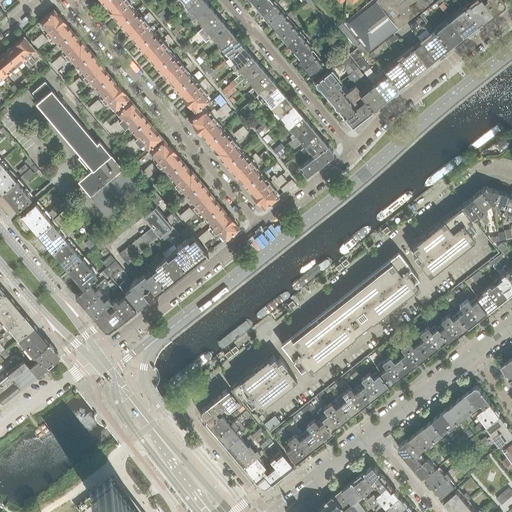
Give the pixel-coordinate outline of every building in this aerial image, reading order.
[(124,0),(102,0),(101,1),(110,12),(124,0)] [(120,23),(134,11),(124,0),(110,12),(120,23)] [(191,19),(195,16),(208,5),(203,0),(194,0),(186,7),(183,9),(191,19)] [(249,0),(260,13),(275,0),(249,0)] [(275,0),(260,13),(272,27),(285,17),(274,5),(279,0),(275,0)] [(355,61),(366,52),(400,25),(392,15),(397,11),(398,12),(413,0),(369,0),(343,23),(337,27),(352,46),(358,42),(359,43),(356,46),(357,47),(349,54),(355,61)] [(400,25),(432,1),(431,0),(413,0),(398,12),(397,11),(392,15),(400,25)] [(482,23),(492,15),(482,2),(480,0),(477,0),(475,2),(469,7),(467,5),(463,8),(476,24),(480,21),(482,23)] [(502,0),(484,0),(482,2),(492,15),(504,5),(504,2),(502,0)] [(442,2),(438,5),(443,12),(447,9),(442,2)] [(155,11),(158,14),(163,10),(166,7),(163,4),(155,11)] [(199,22),(203,27),(217,15),(208,5),(195,16),(200,22),(199,22)] [(462,36),(476,24),(463,8),(449,19),(462,36)] [(48,33),(62,21),(53,9),(38,22),(48,33)] [(171,18),(163,10),(158,14),(166,23),(171,18)] [(139,18),(134,11),(120,23),(129,34),(143,22),(146,20),(147,21),(149,19),(150,21),(154,18),(148,11),(139,18)] [(272,27),(285,42),(297,32),(287,20),(296,16),(292,11),(285,17),(272,27)] [(420,42),(433,59),(448,47),(434,30),(425,18),(428,16),(424,11),(408,24),(421,41),(420,42)] [(225,25),(217,15),(203,27),(206,31),(207,31),(209,33),(205,36),(208,39),(225,25)] [(449,19),(434,30),(448,47),(462,36),(449,19)] [(57,44),(72,32),(62,21),(48,33),(57,44)] [(129,34),(138,45),(152,33),(143,22),(129,34)] [(180,24),(172,31),(174,34),(178,31),(183,27),(180,24)] [(215,42),(219,47),(233,35),(225,25),(208,39),(211,43),(215,39),(216,41),(215,42)] [(67,55),(83,41),(80,38),(78,39),(72,32),(57,44),(67,55)] [(285,42),(298,57),(315,43),(317,41),(315,39),(308,45),(297,32),(285,42)] [(32,42),(35,45),(44,36),(42,33),(32,42)] [(161,44),(152,33),(138,45),(148,56),(161,44)] [(242,44),(233,35),(219,47),(225,54),(222,56),(224,59),(242,44)] [(398,37),(394,35),(385,42),(388,45),(398,37)] [(13,44),(13,45),(31,65),(35,62),(28,54),(34,49),(23,36),(21,37),(19,37),(17,39),(17,41),(13,44)] [(37,48),(47,39),(44,36),(35,45),(37,48)] [(76,66),(92,52),(83,41),(67,55),(76,66)] [(433,59),(420,42),(413,48),(426,64),(433,59)] [(315,43),(298,57),(296,59),(308,74),(321,64),(310,51),(317,45),(315,43)] [(383,43),(369,54),(372,57),(386,47),(383,43)] [(148,56),(157,67),(171,55),(161,44),(148,56)] [(197,44),(189,51),(191,53),(199,46),(197,44)] [(233,69),(236,67),(250,55),(242,44),(224,59),(233,69)] [(31,65),(13,45),(10,48),(8,48),(6,49),(5,52),(16,65),(22,59),(29,67),(31,65)] [(413,48),(398,59),(411,76),(426,64),(413,48)] [(204,51),(199,56),(196,59),(199,64),(203,61),(202,60),(208,56),(204,51)] [(0,65),(6,73),(13,81),(17,78),(14,74),(14,73),(11,69),(16,65),(5,52),(3,53),(1,53),(0,54),(0,65)] [(85,77),(101,64),(92,52),(76,66),(85,77)] [(50,63),(53,67),(62,58),(60,55),(50,63)] [(180,66),(171,55),(157,67),(166,78),(180,66)] [(242,79),(245,75),(259,64),(250,55),(236,67),(240,71),(241,70),(242,72),(234,78),(238,83),(242,79)] [(353,71),(357,68),(347,55),(339,62),(348,75),(353,71)] [(56,70),(65,61),(62,58),(53,67),(56,70)] [(357,63),(364,72),(369,68),(362,59),(357,63)] [(397,87),(408,78),(411,76),(398,59),(384,70),(386,74),(397,87)] [(199,64),(207,74),(212,69),(204,60),(199,64)] [(95,88),(110,75),(103,67),(103,66),(101,64),(85,77),(95,88)] [(249,82),(253,86),(267,74),(259,64),(245,75),(242,79),(244,82),(248,79),(250,81),(249,82)] [(0,78),(1,77),(5,82),(9,78),(5,74),(6,73),(0,65),(0,78)] [(166,78),(175,89),(189,77),(180,66),(166,78)] [(219,71),(217,67),(208,74),(210,78),(219,71)] [(359,78),(363,75),(357,68),(353,71),(359,78)] [(364,73),(373,84),(384,99),(398,88),(397,87),(386,74),(384,70),(376,76),(370,68),(364,73)] [(370,111),(371,110),(360,95),(358,93),(360,92),(353,82),(350,84),(352,87),(347,91),(341,82),(339,84),(328,70),(314,81),(325,95),(343,116),(344,116),(345,116),(351,123),(361,116),(362,116),(363,116),(370,111)] [(262,95),(275,84),(267,74),(253,86),(257,91),(258,90),(262,95)] [(104,99),(119,86),(110,75),(95,88),(104,99)] [(72,88),(81,80),(79,77),(69,85),(72,88)] [(199,88),(189,77),(175,89),(185,100),(199,88)] [(201,81),(207,87),(210,84),(205,78),(201,81)] [(224,94),(233,86),(237,83),(234,79),(221,89),(224,94)] [(81,80),(72,88),(75,91),(84,83),(81,80)] [(122,168),(121,168),(98,140),(95,142),(50,89),(44,81),(31,92),(38,99),(35,102),(80,155),(77,158),(88,171),(77,181),(89,195),(90,195),(92,197),(91,198),(107,217),(140,189),(124,170),(122,171),(120,169),(122,168)] [(266,102),(270,106),(284,94),(275,84),(262,95),(258,98),(261,102),(266,100),(267,101),(266,102)] [(371,110),(384,99),(373,84),(360,95),(371,110)] [(114,111),(129,98),(119,86),(104,99),(114,111)] [(233,86),(224,94),(227,97),(236,90),(233,86)] [(208,99),(199,88),(185,100),(194,111),(208,99)] [(292,104),(284,94),(270,106),(274,111),(275,110),(277,112),(273,116),(275,119),(292,104)] [(110,132),(138,108),(130,98),(115,111),(120,118),(115,123),(114,122),(106,128),(110,132)] [(90,110),(100,102),(98,99),(88,107),(90,110)] [(100,102),(90,110),(93,114),(103,106),(100,102)] [(215,111),(217,115),(228,106),(226,103),(215,111)] [(240,110),(242,113),(250,107),(247,104),(240,110)] [(283,121),(286,126),(301,114),(292,104),(275,119),(278,122),(282,119),(284,121),(283,121)] [(231,109),(228,106),(217,115),(220,118),(224,114),(226,117),(229,114),(227,112),(231,109)] [(253,110),(250,107),(242,113),(245,117),(253,110)] [(146,118),(138,108),(110,132),(114,137),(121,131),(120,130),(126,125),(131,130),(146,118)] [(188,119),(198,131),(212,119),(202,108),(188,119)] [(309,124),(301,114),(286,126),(290,130),(290,131),(292,134),(290,136),(292,138),(309,124)] [(154,127),(146,118),(131,130),(136,137),(131,141),(129,140),(122,146),(126,151),(154,127)] [(198,131),(207,142),(221,130),(212,119),(198,131)] [(256,130),(258,133),(267,126),(264,123),(256,130)] [(300,141),(303,146),(318,134),(309,124),(292,138),(293,139),(284,146),(287,149),(299,139),(301,141),(300,141)] [(236,137),(245,128),(242,125),(233,134),(236,137)] [(500,125),(467,151),(472,157),(505,131),(500,125)] [(267,126),(258,133),(261,136),(269,129),(267,126)] [(147,150),(162,137),(154,127),(126,151),(129,155),(137,149),(136,148),(142,143),(147,150)] [(245,128),(236,137),(238,140),(248,132),(245,128)] [(216,153),(230,141),(221,130),(207,142),(216,153)] [(9,142),(13,139),(8,133),(4,136),(9,142)] [(271,139),(267,134),(262,138),(267,143),(271,139)] [(326,144),(318,134),(303,146),(307,150),(308,150),(312,155),(326,144)] [(500,141),(505,148),(511,143),(507,136),(500,141)] [(148,151),(158,162),(173,149),(163,137),(148,151)] [(216,153),(225,164),(240,152),(230,141),(216,153)] [(275,153),(283,146),(280,143),(272,150),(275,153)] [(332,151),(332,150),(326,144),(312,155),(299,165),(302,168),(300,169),(305,175),(331,154),(332,151)] [(283,146),(275,153),(278,157),(286,150),(283,146)] [(167,173),(182,160),(173,149),(158,162),(167,173)] [(225,164),(234,175),(249,163),(240,152),(225,164)] [(459,155),(421,185),(427,192),(465,162),(459,155)] [(285,164),(291,172),(299,166),(299,165),(294,157),(285,164)] [(0,191),(15,179),(0,160),(0,191)] [(167,173),(176,184),(192,170),(190,168),(189,168),(182,160),(167,173)] [(145,174),(154,166),(151,163),(142,171),(145,174)] [(234,175),(244,186),(258,174),(249,163),(234,175)] [(25,164),(17,170),(20,174),(28,168),(25,164)] [(154,166),(145,174),(148,178),(157,169),(154,166)] [(29,168),(21,176),(25,180),(34,173),(29,168)] [(186,194),(201,181),(192,170),(176,184),(186,194)] [(244,186),(253,197),(268,185),(258,174),(244,186)] [(273,175),(270,177),(278,187),(286,180),(281,174),(276,178),(273,175)] [(290,178),(278,187),(282,191),(293,182),(290,178)] [(31,197),(15,179),(0,191),(0,192),(11,205),(11,207),(13,209),(14,209),(15,210),(31,197)] [(186,194),(195,205),(211,193),(201,181),(186,194)] [(161,193),(163,196),(172,188),(170,185),(161,193)] [(277,196),(268,185),(253,197),(258,203),(259,202),(264,208),(277,196)] [(501,213),(502,211),(508,195),(506,194),(506,193),(484,186),(480,189),(490,203),(499,205),(497,211),(501,213)] [(166,200),(175,191),(172,188),(163,196),(166,200)] [(485,207),(490,203),(480,189),(461,205),(471,217),(471,218),(477,213),(478,215),(481,213),(484,217),(481,219),(485,223),(488,220),(485,216),(487,215),(484,211),(486,209),(485,207)] [(57,192),(52,196),(58,203),(63,199),(57,192)] [(159,234),(170,225),(178,218),(155,192),(136,208),(142,215),(159,234)] [(213,196),(211,193),(195,205),(205,216),(220,204),(213,196)] [(412,193),(376,222),(380,229),(417,200),(412,193)] [(511,219),(511,196),(508,195),(502,211),(509,213),(508,216),(510,216),(508,220),(511,221),(511,219)] [(34,202),(20,214),(35,232),(50,220),(57,214),(52,208),(45,214),(34,202)] [(229,215),(220,204),(205,216),(214,227),(229,215)] [(416,243),(412,247),(416,252),(412,254),(428,274),(474,238),(465,226),(470,223),(467,220),(471,217),(461,205),(414,241),(416,243)] [(179,215),(182,218),(191,210),(188,207),(179,215)] [(131,213),(137,220),(142,217),(136,209),(131,213)] [(185,222),(194,213),(191,210),(182,218),(185,222)] [(126,217),(132,224),(137,220),(131,213),(126,217)] [(497,233),(493,214),(490,215),(490,225),(492,236),(489,237),(493,242),(499,241),(497,233)] [(238,227),(233,222),(234,221),(229,215),(214,227),(224,239),(238,227)] [(122,221),(127,228),(132,224),(126,217),(122,221)] [(51,251),(65,239),(50,220),(35,232),(43,242),(51,251)] [(117,224),(123,232),(127,228),(122,221),(117,224)] [(112,228),(118,235),(123,232),(117,224),(112,228)] [(171,225),(168,227),(175,236),(178,234),(171,225)] [(158,236),(151,227),(144,233),(151,241),(158,236)] [(368,227),(336,252),(342,259),(373,234),(368,227)] [(108,232),(113,239),(118,235),(112,228),(108,232)] [(164,240),(172,233),(169,229),(161,236),(164,240)] [(198,237),(200,240),(210,232),(207,229),(198,237)] [(503,231),(497,233),(499,241),(505,239),(503,231)] [(103,236),(109,243),(113,239),(108,232),(103,236)] [(203,243),(213,235),(210,232),(200,240),(203,243)] [(151,241),(144,233),(138,238),(146,248),(148,245),(147,244),(151,241)] [(186,238),(180,243),(195,262),(207,253),(207,252),(194,235),(188,240),(186,238)] [(98,239),(104,246),(109,243),(103,236),(98,239)] [(156,237),(148,244),(149,245),(148,246),(152,250),(156,247),(153,243),(158,239),(156,237)] [(146,248),(138,238),(131,243),(139,253),(146,248)] [(51,251),(67,269),(81,257),(65,239),(51,251)] [(101,251),(105,248),(97,239),(94,242),(101,251)] [(501,242),(496,246),(502,252),(506,249),(501,242)] [(139,253),(131,243),(125,248),(131,256),(136,253),(137,254),(139,253)] [(177,249),(171,253),(185,270),(195,262),(180,243),(175,247),(177,249)] [(131,256),(125,248),(118,253),(125,262),(131,256)] [(159,260),(175,279),(185,270),(171,253),(168,249),(163,253),(164,255),(159,260)] [(309,370),(355,334),(354,333),(370,320),(371,321),(417,285),(413,279),(417,276),(399,253),(397,250),(342,294),(335,299),(280,343),(282,345),(300,368),(304,365),(309,370)] [(110,255),(101,262),(105,266),(114,259),(110,255)] [(497,256),(490,262),(493,265),(494,264),(496,265),(498,268),(499,270),(502,267),(497,261),(499,260),(497,256)] [(82,287),(88,282),(96,275),(81,257),(67,269),(82,287)] [(328,257),(291,287),(297,294),(334,265),(328,257)] [(129,259),(126,262),(133,271),(136,268),(129,259)] [(104,269),(109,275),(111,278),(122,269),(115,260),(104,269)] [(152,261),(146,266),(148,268),(150,270),(150,271),(151,270),(164,287),(175,279),(159,260),(154,264),(152,261)] [(511,284),(511,269),(509,272),(504,266),(502,267),(505,271),(503,273),(511,284)] [(501,277),(495,282),(506,296),(511,290),(511,284),(503,273),(505,271),(502,267),(499,270),(498,268),(496,270),(501,277)] [(143,272),(137,277),(152,296),(164,287),(151,270),(150,271),(150,270),(148,268),(143,272)] [(106,277),(109,275),(104,269),(101,272),(106,277)] [(496,303),(506,296),(495,282),(489,287),(477,272),(475,273),(485,286),(484,288),(496,303)] [(487,310),(496,303),(484,288),(485,286),(475,273),(472,275),(476,281),(482,289),(480,291),(482,293),(477,297),(487,310)] [(124,281),(118,285),(123,292),(130,300),(137,308),(137,307),(139,307),(142,305),(142,303),(147,299),(148,300),(148,299),(152,296),(137,277),(132,281),(133,282),(128,286),(124,281)] [(77,298),(83,306),(98,293),(101,290),(103,289),(105,284),(108,282),(105,279),(97,286),(94,288),(88,282),(82,287),(74,295),(75,295),(75,296),(75,297),(76,298),(77,298)] [(288,290),(256,315),(261,322),(294,297),(288,290)] [(4,292),(0,294),(0,315),(14,304),(13,303),(14,302),(11,299),(9,299),(4,292)] [(92,316),(109,301),(110,300),(106,296),(103,299),(98,293),(83,306),(84,307),(85,308),(87,310),(88,311),(92,316)] [(110,302),(123,318),(135,309),(124,296),(117,301),(115,298),(110,302)] [(476,319),(485,312),(475,298),(469,303),(465,299),(462,301),(476,319)] [(105,329),(107,331),(109,329),(109,330),(114,326),(119,321),(123,318),(110,302),(109,301),(92,316),(103,329),(104,328),(105,329)] [(461,309),(455,313),(466,327),(476,319),(462,301),(459,304),(458,305),(461,309)] [(0,333),(23,315),(14,304),(0,315),(0,333)] [(446,313),(443,316),(457,334),(466,327),(455,313),(450,318),(446,313)] [(23,315),(0,333),(0,351),(6,347),(16,339),(32,326),(23,315)] [(457,334),(443,316),(439,319),(442,324),(437,328),(445,339),(447,341),(457,334)] [(248,320),(216,345),(222,353),(254,328),(248,320)] [(32,326),(16,339),(29,355),(31,357),(48,343),(48,342),(47,343),(36,330),(36,329),(34,325),(32,326)] [(423,329),(422,329),(436,346),(445,339),(437,328),(435,325),(429,330),(426,326),(423,329)] [(427,354),(436,346),(422,329),(419,332),(421,336),(416,340),(427,354)] [(407,341),(403,344),(417,361),(427,354),(416,340),(410,345),(407,341)] [(15,354),(24,360),(35,374),(57,357),(57,353),(48,343),(31,357),(29,355),(25,359),(14,351),(12,353),(6,347),(0,351),(0,357),(4,362),(15,354)] [(403,351),(397,355),(408,369),(417,361),(403,344),(399,347),(403,351)] [(381,347),(377,350),(398,376),(408,369),(397,355),(391,360),(381,347)] [(208,350),(167,383),(173,391),(215,359),(208,350)] [(382,361),(380,362),(384,366),(378,370),(389,384),(398,376),(377,350),(375,352),(382,361)] [(0,357),(0,363),(19,387),(35,374),(24,360),(15,354),(4,362),(0,357)] [(229,387),(239,399),(243,397),(245,399),(250,396),(259,407),(296,378),(280,358),(277,361),(273,356),(269,360),(267,357),(229,387)] [(502,367),(511,379),(511,357),(509,360),(509,359),(503,363),(502,367)] [(0,401),(19,387),(0,363),(0,401)] [(352,378),(358,373),(354,368),(348,373),(352,378)] [(367,372),(364,375),(378,392),(387,385),(376,371),(371,376),(367,372)] [(378,392),(364,375),(360,378),(363,382),(358,386),(368,399),(378,392)] [(341,384),(345,390),(359,407),(368,399),(358,386),(352,390),(349,386),(345,381),(341,384)] [(481,402),(485,406),(491,402),(479,386),(475,385),(466,393),(477,406),(481,402)] [(238,401),(228,389),(227,388),(216,397),(223,405),(227,410),(234,404),(238,409),(242,405),(238,401)] [(349,414),(359,407),(345,390),(341,393),(344,397),(339,401),(349,414)] [(330,401),(322,391),(318,394),(326,404),(330,401)] [(466,393),(455,402),(465,415),(464,417),(468,423),(471,420),(467,414),(477,406),(466,393)] [(200,414),(208,424),(218,416),(214,412),(223,405),(216,397),(210,402),(200,410),(200,414)] [(330,401),(326,404),(340,422),(349,414),(339,401),(334,405),(330,401)] [(463,416),(464,417),(465,415),(455,402),(444,410),(454,424),(452,425),(457,432),(460,429),(455,423),(463,416)] [(500,414),(491,402),(485,406),(478,412),(483,420),(475,426),(475,427),(472,430),(474,433),(500,414)] [(301,410),(303,413),(305,415),(313,408),(310,403),(301,410)] [(331,429),(340,422),(326,404),(322,408),(325,412),(320,416),(331,429)] [(444,410),(432,420),(443,433),(452,425),(454,424),(444,410)] [(208,424),(217,435),(231,423),(227,419),(226,420),(221,414),(218,416),(208,424)] [(274,416),(264,424),(269,430),(279,422),(274,416)] [(313,418),(309,421),(323,439),(332,432),(331,429),(320,416),(321,418),(316,423),(313,418)] [(500,446),(511,436),(511,431),(500,416),(485,427),(491,435),(488,435),(487,436),(481,441),(483,444),(484,443),(489,439),(491,442),(494,441),(494,439),(500,446)] [(217,435),(225,445),(238,434),(244,429),(236,419),(231,423),(217,435)] [(433,441),(443,433),(432,420),(421,428),(432,442),(430,443),(435,449),(437,447),(433,441)] [(314,446),(323,439),(309,421),(305,425),(308,429),(303,433),(314,446)] [(281,426),(272,432),(275,436),(284,429),(281,426)] [(253,439),(263,431),(260,428),(250,436),(253,439)] [(421,428),(409,437),(420,451),(430,443),(432,442),(421,428)] [(469,429),(462,434),(466,439),(473,434),(469,429)] [(294,433),(290,436),(304,454),(314,446),(303,433),(297,437),(294,433)] [(457,433),(452,437),(455,441),(461,437),(457,433)] [(234,455),(248,443),(245,439),(243,440),(238,434),(225,445),(234,455)] [(304,454),(290,436),(286,439),(289,444),(284,448),(294,461),(304,454)] [(409,460),(420,451),(409,437),(409,438),(409,437),(399,445),(399,448),(409,460)] [(511,459),(511,439),(502,447),(511,459)] [(253,449),(248,443),(234,455),(242,465),(258,452),(255,448),(253,449)] [(472,447),(468,450),(473,456),(477,453),(472,447)] [(423,477),(424,476),(435,466),(431,462),(438,456),(442,460),(445,457),(437,449),(428,457),(426,458),(425,457),(423,458),(425,460),(418,466),(416,464),(414,466),(423,477)] [(409,460),(414,466),(416,464),(418,466),(425,460),(423,458),(421,459),(419,457),(422,454),(420,451),(409,460)] [(252,476),(254,478),(263,469),(262,467),(264,465),(255,455),(259,452),(258,452),(242,465),(251,476),(252,476)] [(269,459),(274,465),(281,473),(292,465),(281,452),(275,458),(273,456),(269,459)] [(488,457),(480,464),(500,488),(509,481),(488,457)] [(274,465),(266,472),(272,480),(275,478),(281,473),(274,465)] [(454,470),(457,473),(463,467),(461,465),(454,470)] [(371,466),(353,481),(364,494),(372,488),(384,478),(375,467),(371,466)] [(425,477),(434,488),(454,470),(452,467),(444,474),(438,467),(425,477)] [(265,486),(272,480),(266,472),(263,469),(254,478),(260,486),(265,486)] [(454,470),(434,488),(443,498),(455,487),(449,480),(457,473),(454,470)] [(134,511),(108,478),(73,505),(77,511),(134,511)] [(390,484),(384,478),(372,488),(373,489),(375,487),(380,492),(390,484)] [(359,501),(359,497),(364,494),(353,481),(342,490),(354,503),(361,511),(365,511),(364,510),(366,509),(359,501)] [(376,510),(377,511),(379,511),(399,495),(390,484),(380,492),(377,495),(378,496),(376,498),(374,494),(367,500),(372,504),(370,506),(372,509),(378,504),(377,503),(380,501),(379,499),(380,499),(384,503),(376,510)] [(511,494),(511,490),(509,487),(496,498),(501,504),(511,494)] [(444,500),(454,511),(467,501),(466,500),(470,497),(466,492),(462,495),(457,489),(444,500)] [(361,511),(354,503),(342,490),(313,511),(361,511)] [(400,511),(408,506),(400,497),(383,511),(400,511)] [(454,511),(453,511),(476,511),(467,501),(454,511)]
